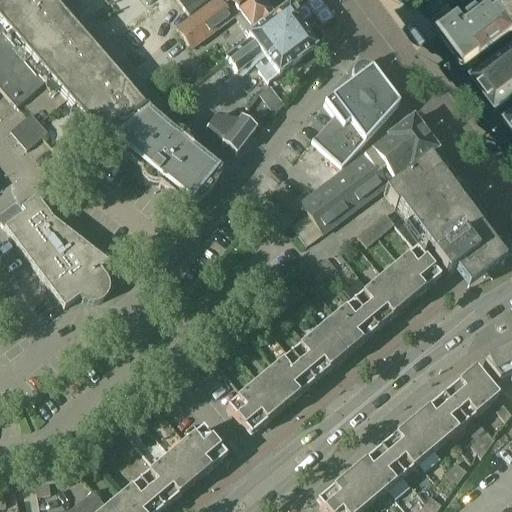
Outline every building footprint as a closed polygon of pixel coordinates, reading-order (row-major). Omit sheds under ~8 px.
[(0,0),(0,93),(15,112),(49,83),(0,26),(0,0)] [(134,100),(47,0),(0,0),(0,26),(49,83),(83,123),(50,152),(61,164),(94,135),(103,145),(144,110),(134,100)] [(175,0),(190,18),(213,0),(175,0)] [(250,30),(270,15),(258,0),(219,0),(182,28),(176,32),(191,52),(240,16),(250,30)] [(455,60),(464,72),(476,63),(475,62),(480,59),(480,60),(481,59),(481,58),(511,35),(511,0),(485,0),(472,10),(437,36),(446,48),(451,45),(460,56),(455,60)] [(273,21),(270,15),(250,30),(244,35),(249,42),(225,60),(236,76),(250,66),(266,88),(314,52),(313,50),(323,43),(312,28),(302,35),(297,28),(300,26),(288,10),(273,21)] [(472,82),(495,114),(508,105),(508,104),(511,101),(511,52),(482,75),(472,82)] [(358,69),(355,70),(352,72),(350,75),(350,78),(350,82),(352,86),(329,103),(348,128),(323,155),(311,144),(310,145),(340,173),(398,109),(370,72),(368,70),(366,69),(363,68),(360,68),(358,69)] [(276,96),(270,89),(263,92),(259,98),(265,105),(276,96)] [(222,175),(211,166),(190,149),(190,146),(190,145),(188,141),(185,138),(181,136),(177,134),(176,134),(172,135),(145,111),(144,111),(144,110),(103,145),(140,175),(141,179),(142,183),(145,186),(149,188),(153,189),(158,189),(179,206),(190,215),(193,212),(197,210),(200,207),(203,204),(206,201),(209,197),(212,193),(215,189),(217,185),(220,180),(222,175)] [(10,135),(26,154),(47,136),(31,117),(10,135)] [(220,147),(235,158),(254,133),(240,122),(240,123),(217,119),(205,134),(221,147),(220,147)] [(411,173),(432,157),(437,153),(413,121),(386,141),(387,142),(364,158),(298,208),(322,239),(386,191),(386,190),(410,172),(411,173)] [(461,286),(466,292),(467,294),(504,266),(497,256),(478,230),(484,226),(434,159),(384,196),(395,212),(397,210),(435,261),(432,263),(446,281),(454,276),(461,286)] [(107,267),(98,259),(52,223),(35,200),(20,212),(15,205),(0,216),(0,227),(63,312),(78,301),(82,305),(86,307),(92,308),(97,307),(102,304),(105,301),(108,296),(109,291),(109,285),(99,273),(107,267)] [(268,213),(276,223),(283,232),(294,224),(279,204),(268,213)] [(385,218),(375,225),(384,236),(394,229),(385,218)] [(375,244),(384,236),(375,225),(366,233),(375,244)] [(366,252),(375,244),(366,233),(357,241),(366,252)] [(415,254),(383,281),(407,310),(439,283),(415,254)] [(325,262),(318,267),(327,278),(335,272),(325,262)] [(318,267),(311,273),(320,284),(327,278),(318,267)] [(383,281),(352,307),(375,336),(407,310),(383,281)] [(293,288),(287,294),(296,305),(303,299),(293,288)] [(296,305),(287,294),(280,300),(289,311),(296,305)] [(320,334),(344,362),(375,336),(352,307),(320,334)] [(262,315),(255,320),(264,331),(271,326),(262,315)] [(257,337),(264,331),(255,320),(248,326),(257,337)] [(320,334),(289,360),(313,388),(344,362),(320,334)] [(231,341),(224,347),(233,358),(240,352),(231,341)] [(226,363),(233,358),(224,347),(217,353),(226,363)] [(511,354),(481,371),(499,392),(502,395),(505,398),(508,400),(511,403),(511,354)] [(289,360),(258,386),(281,414),(313,388),(289,360)] [(473,375),(441,402),(464,429),(496,403),(473,375)] [(281,414),(258,386),(226,413),(249,441),(281,414)] [(441,402),(410,428),(433,456),(464,429),(441,402)] [(501,409),(494,415),(504,427),(510,419),(501,409)] [(136,420),(145,431),(152,425),(143,415),(136,420)] [(136,420),(129,426),(138,437),(145,431),(136,420)] [(433,456),(410,428),(378,454),(402,482),(433,456)] [(201,433),(185,447),(169,460),(193,488),(225,461),(201,433)] [(489,434),(476,444),(485,455),(495,442),(489,434)] [(105,447),(114,457),(121,452),(112,441),(105,447)] [(485,455),(476,444),(469,450),(480,463),(485,455)] [(105,447),(98,452),(107,463),(114,457),(105,447)] [(378,454),(347,480),(371,508),(402,482),(378,454)] [(159,511),(164,511),(193,488),(169,460),(138,486),(159,511)] [(454,467),(449,475),(460,483),(465,476),(454,467)] [(73,473),(62,482),(68,489),(79,480),(73,473)] [(460,483),(449,475),(443,482),(454,490),(460,483)] [(365,511),(371,508),(347,480),(315,507),(319,511),(365,511)] [(159,511),(138,486),(107,511),(159,511)] [(48,489),(34,491),(36,500),(50,498),(48,489)] [(104,511),(94,501),(80,511),(104,511)] [(429,501),(424,508),(428,511),(438,511),(440,509),(429,501)]
